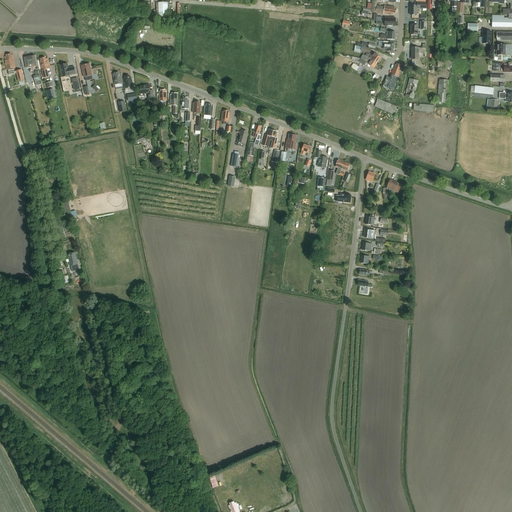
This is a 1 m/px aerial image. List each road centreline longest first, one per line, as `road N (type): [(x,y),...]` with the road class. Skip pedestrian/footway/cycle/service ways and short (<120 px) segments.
road 1 (residential): [(363,158),(107,58),(0,49)]
road 2 (residential): [(360,511),(331,406),(363,158)]
road 3 (residential): [(510,209),(363,158)]
